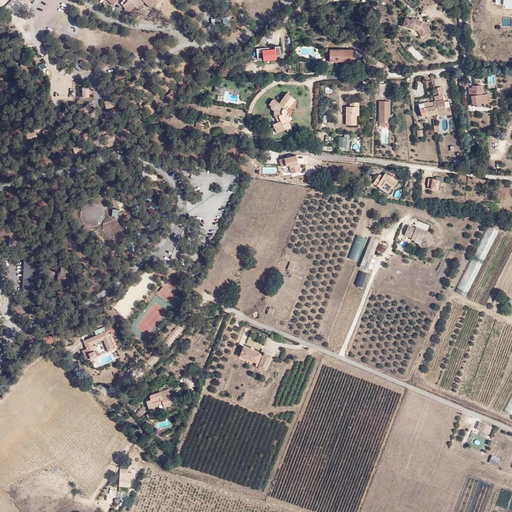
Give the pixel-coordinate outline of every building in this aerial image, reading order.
[(108,0),(113,5),(118,0),(124,0),(121,3),(126,8),(125,9),(133,17),(138,11),(136,10),(145,1),(151,8),(159,0),(160,1),(161,0),(108,0)] [(419,30),(421,33),(429,27),(425,22),(416,19),(415,21),(413,20),(407,19),(404,26),(419,30)] [(429,27),(421,33),(423,37),(431,31),(429,27)] [(281,56),(280,46),(275,47),(275,49),(269,50),(269,47),(257,49),(258,59),(263,59),(264,61),(276,60),(276,57),(281,56)] [(345,53),(345,50),(330,50),(330,62),(353,61),(353,53),(345,53)] [(487,103),(487,94),(482,95),(481,85),(473,86),(473,80),(460,81),(460,87),(471,86),(472,88),(469,88),(469,96),(471,96),(472,104),(476,104),(487,103)] [(72,91),(72,85),(58,84),(58,90),(60,90),(59,96),(74,97),(75,91),(72,91)] [(439,96),(434,97),(435,101),(433,102),(434,106),(435,106),(437,114),(437,117),(451,114),(450,107),(445,108),(441,89),(438,89),(439,96)] [(289,110),(287,108),(285,108),(287,106),(288,107),(289,107),(295,99),(287,93),(279,103),(278,102),(274,106),(274,111),(274,115),(275,115),(278,115),(281,121),(278,122),(273,124),(277,133),(291,126),(289,122),(290,121),(287,114),(289,113),(289,110)] [(274,106),(278,102),(273,99),(269,104),(271,105),(271,109),(272,109),(274,106)] [(347,106),(346,107),(346,110),(346,124),(356,125),(356,115),(359,115),(359,102),(350,101),(350,106),(347,106)] [(434,106),(433,102),(429,102),(423,103),(419,104),(423,117),(427,116),(432,115),(432,114),(430,107),(434,106)] [(300,171),(296,155),(279,160),(281,167),(289,165),(291,173),(300,171)] [(386,172),(383,176),(382,178),(378,175),(373,183),(388,193),(393,186),(394,187),(398,181),(386,172)] [(87,223),(103,211),(102,209),(101,206),(98,204),(95,203),(91,203),(88,203),(86,204),(84,205),(81,208),(80,211),(80,214),(80,218),(81,221),(83,223),(85,225),(89,226),(90,227),(87,223)] [(118,216),(118,209),(112,209),(112,216),(107,217),(104,220),(102,223),(102,228),(103,231),(106,234),(109,237),(113,237),(117,237),(121,235),(123,231),(124,227),(124,223),(123,221),(120,218),(118,216)] [(103,212),(103,211),(87,223),(90,227),(93,227),(96,226),(99,225),(101,223),(103,220),(104,217),(104,214),(103,212)] [(423,231),(416,229),(408,226),(405,235),(412,238),(413,235),(417,236),(416,238),(421,240),(423,243),(422,244),(424,248),(434,243),(429,232),(423,230),(423,231)] [(372,237),(363,260),(370,263),(379,240),(372,237)] [(23,286),(28,286),(34,286),(36,255),(24,254),(23,286)] [(363,260),(362,263),(364,263),(362,268),(367,270),(370,263),(363,260)] [(57,285),(66,286),(67,274),(70,274),(70,262),(61,261),(61,273),(61,277),(58,277),(57,285)] [(341,344),(368,274),(359,270),(332,341),(341,344)] [(114,328),(112,323),(104,326),(106,331),(97,335),(84,341),(87,347),(82,349),(86,359),(91,357),(91,358),(97,356),(92,343),(103,339),(108,351),(115,349),(107,331),(114,328)] [(106,331),(104,326),(95,330),(97,335),(106,331)] [(29,331),(26,332),(24,333),(23,336),(23,339),(25,342),(27,344),(31,344),(33,343),(35,340),(36,337),(35,334),(34,332),(32,331),(29,331)] [(18,341),(15,341),(12,344),(11,348),(13,351),(15,353),(18,354),(21,353),(23,352),(25,349),(25,346),(24,343),(21,341),(18,341)] [(258,362),(267,365),(271,356),(265,353),(264,356),(261,355),(261,354),(245,348),(241,356),(258,363),(258,362)] [(266,370),(267,365),(258,362),(258,363),(256,366),(266,370)] [(172,404),(169,395),(167,389),(150,395),(152,399),(147,401),(148,406),(163,401),(164,403),(165,406),(172,404)] [(152,419),(150,413),(147,414),(149,419),(150,419),(151,422),(153,421),(154,422),(156,422),(155,420),(154,420),(154,418),(152,419)] [(485,432),(488,425),(480,421),(478,427),(480,428),(480,430),(485,432)] [(127,473),(127,470),(120,470),(120,486),(131,487),(131,478),(133,479),(134,473),(127,473)]
